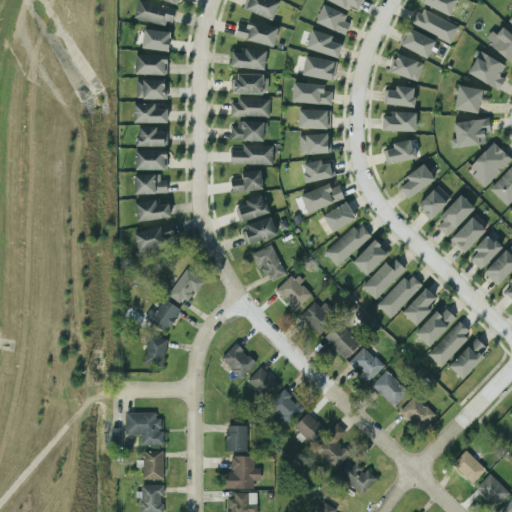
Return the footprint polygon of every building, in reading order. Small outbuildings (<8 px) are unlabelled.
[(278,0),(277,0),(245,0),(242,11),(273,19),(278,0)] [(358,9),(361,0),(324,0),(325,0),(347,9),(349,6),(358,9)] [(455,0),(421,0),(420,3),(449,16),(455,0)] [(134,19),(172,24),(174,7),(136,2),(134,19)] [(342,34),(349,16),(322,5),(314,22),(342,34)] [(408,23),(450,43),(457,27),(422,10),(419,15),(413,12),(408,23)] [(246,26),(237,24),(234,37),(272,47),(277,28),(247,20),(246,26)] [(485,42),(511,63),(511,35),(498,25),(485,42)] [(398,45),(426,58),(435,41),(406,28),(398,45)] [(329,41),(331,36),(310,29),(304,48),(337,58),(341,45),(329,41)] [(168,51),(169,31),(142,30),(141,49),(168,51)] [(263,70),(266,51),(240,48),(239,54),(232,53),(230,66),(263,70)] [(467,75),(499,89),(504,78),(499,76),(504,64),(477,52),(467,75)] [(166,75),(167,56),(134,55),(134,74),(166,75)] [(388,73),(418,81),(423,62),(393,55),(388,73)] [(336,62),(305,56),(301,75),(332,81),(336,62)] [(230,75),(230,94),(267,93),(267,74),(230,75)] [(136,80),(136,100),(166,99),(165,79),(136,80)] [(332,91),(323,91),(324,86),(293,82),(291,101),(330,106),(332,91)] [(414,88),(394,86),(394,91),(384,90),(383,105),(413,107),(414,88)] [(454,110),(477,114),(479,102),(484,103),(486,90),(457,86),(454,110)] [(230,116),(268,117),(269,100),(230,98),(230,116)] [(166,123),(166,104),(133,104),(133,123),(166,123)] [(329,129),(330,110),(298,110),(297,128),(329,129)] [(415,112),(390,112),(390,117),(381,117),(381,131),(415,132),(415,112)] [(485,144),(483,133),(490,132),(488,119),(453,123),(454,138),(450,139),(451,148),(485,144)] [(237,127),(230,127),(230,140),(264,141),(265,122),(237,121),(237,127)] [(166,147),(166,127),(136,127),(136,146),(166,147)] [(329,153),(328,134),(298,135),(299,154),(329,153)] [(418,158),(414,139),(391,144),(392,148),(383,150),(386,164),(418,158)] [(471,175),(484,187),(510,159),(492,142),(470,166),(475,171),(471,175)] [(272,145),(242,145),(242,150),(230,150),(230,164),(272,165),(272,145)] [(134,169),(166,170),(166,151),(134,150),(134,169)] [(334,176),(330,158),(301,165),(305,183),(334,176)] [(405,176),(408,181),(399,188),(407,199),(434,180),(423,164),(405,176)] [(506,206),(511,199),(511,164),(489,189),(506,206)] [(231,192),(262,190),(261,171),(240,172),(240,179),(230,179),(231,192)] [(160,174),(134,175),(134,194),(166,194),(166,181),(160,181),(160,174)] [(305,212),(343,200),(339,186),(330,189),(329,185),(300,193),(305,212)] [(416,207),(430,220),(450,198),(436,185),(416,207)] [(436,227),(446,237),(474,208),(460,195),(438,218),(442,221),(436,227)] [(243,199),(245,206),(235,208),(238,221),(267,215),(263,196),(243,199)] [(158,205),(158,200),(134,202),(136,221),(169,219),(169,204),(158,205)] [(332,233),(355,218),(345,202),(322,217),(332,233)] [(449,240),(463,253),(485,230),(471,217),(449,240)] [(246,245),(276,234),(270,218),(240,228),(246,245)] [(324,253),(336,266),(370,236),(358,222),(324,253)] [(175,245),(171,225),(133,232),(136,252),(175,245)] [(473,249),(476,253),(469,259),(479,269),(501,248),(488,234),(473,249)] [(352,263),(366,276),(386,254),(372,241),(352,263)] [(250,254),(256,267),(260,264),(268,281),(284,274),(271,245),(250,254)] [(496,285),(511,268),(511,246),(510,245),(483,273),(496,285)] [(361,287),(375,300),(404,269),(391,256),(361,287)] [(168,293),(186,306),(203,280),(185,268),(168,293)] [(311,295),(298,282),(291,275),(275,290),(294,311),(311,295)] [(407,281),(403,277),(376,306),(390,319),(421,285),(412,276),(407,281)] [(432,308),(429,305),(435,298),(424,288),(401,313),(415,326),(432,308)] [(143,319),(167,332),(180,308),(163,299),(155,313),(149,309),(143,319)] [(316,299),(299,317),(318,334),(335,316),(316,299)] [(427,347),(455,318),(442,306),(415,335),(427,347)] [(439,367),(471,333),(458,321),(427,355),(439,367)] [(360,343),(338,322),(322,338),(344,359),(360,343)] [(144,365),(163,366),(166,338),(146,337),(144,365)] [(448,367),(461,379),(488,350),(475,338),(448,367)] [(220,358),(239,379),(255,364),(236,343),(220,358)] [(383,366),(362,347),(347,363),(368,382),(383,366)] [(246,382),(266,400),(279,386),(259,367),(246,382)] [(393,407),(408,392),(385,370),(371,386),(393,407)] [(303,409),(283,389),(267,406),(287,426),(303,409)] [(434,415),(413,396),(398,412),(419,431),(434,415)] [(125,435),(140,435),(140,445),(163,445),(162,431),(158,432),(158,412),(124,413),(125,435)] [(312,443),(323,427),(305,413),(293,429),(312,443)] [(348,454),(336,442),(345,432),(337,424),(313,450),(334,470),(348,454)] [(246,451),(246,426),(225,426),(226,452),(246,451)] [(163,451),(143,451),(142,479),(163,479),(163,451)] [(451,464),(471,483),(484,470),(465,451),(451,464)] [(253,456),(230,457),(230,473),(226,473),(226,489),(253,489),(253,480),(259,480),(259,468),(253,468),(253,456)] [(338,474),(361,495),(376,480),(353,459),(338,474)] [(495,508),(509,493),(488,474),(475,489),(495,508)] [(161,511),(162,485),(140,485),(139,511),(161,511)] [(225,511),(255,511),(256,494),(226,495),(225,511)] [(339,511),(325,503),(319,511),(339,511)]
